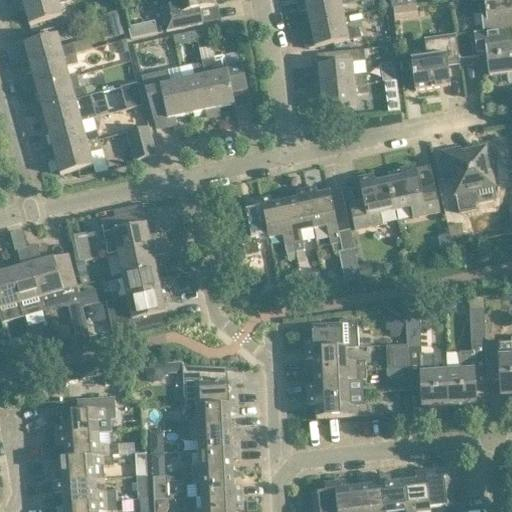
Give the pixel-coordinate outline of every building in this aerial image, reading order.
[(70,0),(40,0),(17,6),(19,13),(25,11),(29,27),(62,18),(59,6),(71,2),(70,0)] [(178,0),(180,5),(161,9),(166,33),(202,26),(200,12),(214,9),(212,0),(178,0)] [(307,11),(310,27),(344,20),(341,8),(354,5),(352,0),(327,0),(299,6),(301,13),(307,11)] [(390,0),(392,9),(408,7),(406,0),(390,0)] [(483,34),(457,37),(457,39),(511,31),(511,0),(487,0),(484,0),(486,14),(481,14),(483,34)] [(105,15),(112,38),(123,35),(117,12),(105,15)] [(344,20),(310,27),(313,42),(307,43),(309,51),(361,40),(359,29),(346,32),(344,20)] [(138,26),(128,28),(130,41),(141,39),(138,26)] [(511,31),(457,39),(460,60),(486,57),(489,77),(511,74),(511,31)] [(186,33),(173,36),(175,46),(188,43),(186,33)] [(203,33),(196,34),(199,49),(206,48),(205,46),(213,45),(211,33),(203,35),(203,33)] [(22,63),(24,69),(76,55),(73,45),(60,49),(57,36),(24,45),(28,61),(22,63)] [(457,39),(457,37),(426,41),(428,57),(410,60),(412,72),(402,73),(404,89),(414,87),(415,92),(450,87),(448,68),(460,67),(459,60),(460,60),(457,39)] [(125,42),(118,44),(121,55),(128,53),(125,42)] [(367,85),(363,51),(354,52),(335,54),(336,65),(318,67),(320,83),(313,84),(314,91),(367,85)] [(32,74),(36,89),(69,80),(66,68),(78,65),(76,55),(24,69),(26,76),(32,74)] [(247,91),(242,65),(226,68),(224,60),(212,63),(204,65),(202,65),(213,117),(220,116),(219,110),(235,106),(232,94),(247,91)] [(195,80),(183,82),(190,116),(205,113),(207,119),(213,117),(202,65),(192,67),(195,80)] [(190,116),(183,82),(171,85),(168,72),(144,77),(154,123),(167,121),(169,127),(176,125),(175,119),(190,116)] [(34,106),(36,113),(88,98),(85,88),(72,92),(69,80),(36,89),(40,104),(34,106)] [(397,82),(385,83),(387,97),(398,95),(397,82)] [(120,88),(126,110),(142,106),(136,84),(120,88)] [(367,85),(314,91),(315,98),(321,97),(323,113),(357,110),(355,97),(368,95),(367,85)] [(48,133),(81,123),(93,120),(88,98),(36,113),(38,119),(44,118),(48,133)] [(46,149),(48,156),(99,142),(97,132),(84,135),(81,123),(48,133),(52,148),(46,149)] [(126,135),(134,163),(157,157),(149,128),(126,135)] [(99,142),(48,156),(50,163),(56,161),(60,177),(93,168),(90,155),(102,152),(99,142)] [(442,154),(446,174),(450,173),(459,214),(475,211),(474,206),(496,201),(493,188),(494,188),(486,149),(461,154),(460,150),(442,154)] [(387,174),(388,182),(395,213),(416,209),(418,219),(440,214),(434,187),(420,190),(416,168),(387,174)] [(395,213),(388,182),(376,184),(374,177),(358,180),(363,202),(349,205),(355,232),(376,228),(374,218),(395,213)] [(315,189),(306,191),(314,231),(327,228),(331,247),(332,247),(334,255),(342,253),(341,245),(330,194),(317,197),(315,189)] [(298,201),(285,204),(296,254),(304,252),(305,252),(301,234),(314,231),(306,191),(296,193),(298,201)] [(270,199),(261,201),(268,237),(269,241),(282,238),(286,256),(296,254),(285,204),(272,207),(270,199)] [(268,237),(261,201),(252,203),(253,210),(240,213),(246,241),(242,241),(245,258),(260,255),(256,239),(268,237)] [(108,257),(118,255),(168,245),(166,235),(149,238),(146,226),(144,226),(142,215),(144,215),(144,214),(101,223),(108,257)] [(447,228),(449,237),(439,239),(442,254),(452,250),(465,244),(461,225),(447,228)] [(71,239),(77,262),(86,261),(83,246),(81,236),(71,239)] [(118,255),(122,277),(156,270),(153,258),(170,255),(168,245),(118,255)] [(77,289),(68,256),(67,256),(54,260),(42,263),(37,247),(27,249),(41,299),(42,299),(63,293),(77,289)] [(41,299),(27,249),(17,252),(22,269),(10,272),(19,305),(22,319),(45,313),(45,312),(42,299),(41,299)] [(339,254),(345,283),(361,280),(354,251),(339,254)] [(76,264),(81,286),(89,284),(84,263),(76,264)] [(122,277),(127,299),(177,289),(175,279),(158,282),(156,270),(122,277)] [(19,305),(10,272),(0,274),(0,310),(19,305)] [(277,283),(279,290),(301,285),(300,278),(277,283)] [(97,301),(93,287),(77,291),(81,305),(97,301)] [(177,289),(127,299),(132,322),(165,315),(162,302),(179,299),(177,289)] [(80,305),(68,308),(72,322),(75,337),(83,334),(87,334),(83,319),(80,305)] [(470,312),(471,332),(471,345),(485,345),(485,331),(484,312),(470,312)] [(407,346),(407,357),(409,382),(410,382),(410,379),(420,378),(422,408),(449,407),(447,373),(434,374),(433,356),(421,356),(420,318),(406,319),(407,346)] [(389,320),(389,331),(405,330),(405,319),(389,320)] [(305,342),(305,352),(346,350),(346,349),(357,349),(357,337),(358,337),(357,322),(339,323),(340,327),(312,328),(313,342),(305,342)] [(40,331),(29,334),(31,344),(43,341),(40,331)] [(28,338),(16,341),(19,349),(30,346),(28,338)] [(511,396),(511,346),(511,344),(485,345),(487,373),(500,372),(501,397),(511,396)] [(387,358),(407,357),(407,346),(387,347),(387,358)] [(313,361),(314,374),(366,372),(365,362),(346,363),(346,350),(305,352),(305,361),(313,361)] [(461,372),(447,373),(449,407),(476,405),(474,353),(460,354),(461,372)] [(180,364),(166,365),(167,375),(181,374),(180,364)] [(150,367),(146,373),(147,380),(154,384),(160,383),(164,376),(163,369),(156,366),(150,367)] [(197,408),(197,409),(238,407),(237,397),(229,397),(228,384),(227,370),(182,368),(184,408),(197,408)] [(390,371),(391,387),(403,386),(402,370),(390,371)] [(307,388),(307,397),(348,395),(347,382),(366,381),(366,372),(314,374),(315,387),(307,388)] [(131,373),(104,376),(105,387),(127,386),(131,373)] [(348,395),(307,397),(308,407),(316,407),(316,420),(368,418),(367,407),(348,408),(348,395)] [(55,429),(56,439),(99,435),(98,423),(116,421),(115,399),(77,402),(77,414),(62,415),(63,429),(55,429)] [(178,423),(179,432),(231,430),(230,417),(238,416),(238,407),(197,409),(198,422),(178,423)] [(382,417),(383,427),(400,426),(399,416),(382,417)] [(199,441),(199,454),(240,452),(239,443),(231,443),(231,430),(179,432),(179,442),(199,441)] [(65,447),(66,460),(66,461),(113,457),(119,456),(118,446),(100,447),(99,435),(56,439),(56,448),(65,447)] [(180,469),(181,478),(233,475),(232,462),(240,462),(240,452),(199,454),(200,468),(180,469)] [(145,455),(135,455),(136,469),(145,468),(145,455)] [(52,475),(53,485),(95,481),(94,468),(113,467),(113,457),(66,461),(66,460),(60,461),(61,474),(52,475)] [(464,507),(462,488),(461,488),(461,489),(451,490),(449,478),(436,480),(435,472),(425,473),(429,510),(430,510),(442,508),(442,511),(457,511),(457,507),(464,506),(464,507)] [(416,482),(403,484),(406,511),(430,511),(430,510),(429,510),(425,473),(415,474),(416,482)] [(201,486),(202,498),(202,500),(242,498),(242,488),(234,488),(233,475),(181,478),(181,487),(201,486)] [(135,478),(136,500),(147,499),(146,477),(135,478)] [(152,478),(153,500),(166,499),(165,477),(152,478)] [(390,477),(380,479),(383,511),(406,511),(403,484),(391,485),(390,477)] [(360,511),(383,511),(380,479),(370,480),(371,488),(358,489),(360,511)] [(62,493),(63,507),(116,503),(115,493),(96,494),(95,481),(53,485),(54,494),(62,493)] [(360,511),(358,489),(345,491),(345,483),(334,484),(337,511),(360,511)] [(337,511),(334,484),(324,485),(325,493),(312,495),(314,511),(337,511)] [(202,500),(202,498),(181,499),(182,505),(184,511),(234,511),(235,508),(243,507),(242,498),(202,500)] [(147,511),(147,500),(138,501),(139,511),(147,511)] [(168,501),(153,502),(153,511),(167,511),(168,511),(168,501)] [(116,511),(116,503),(63,507),(63,511),(116,511)]
